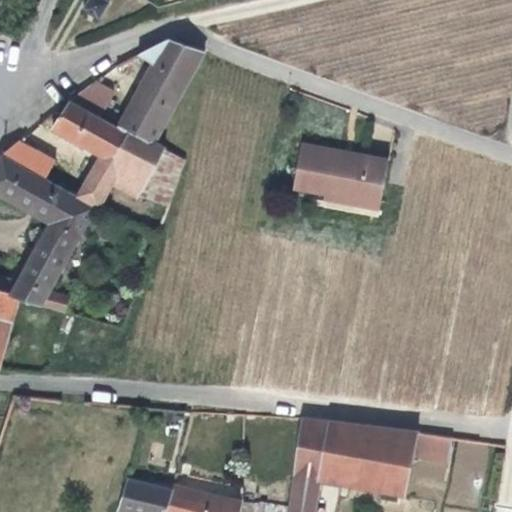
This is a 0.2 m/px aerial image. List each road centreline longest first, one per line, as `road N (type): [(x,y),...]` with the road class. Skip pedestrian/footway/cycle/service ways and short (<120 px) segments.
road 1 (residential): [(0,107),(76,63),(170,27),(511,155)]
road 2 (residential): [(0,379),(511,424)]
road 3 (track): [(293,0),(170,27)]
